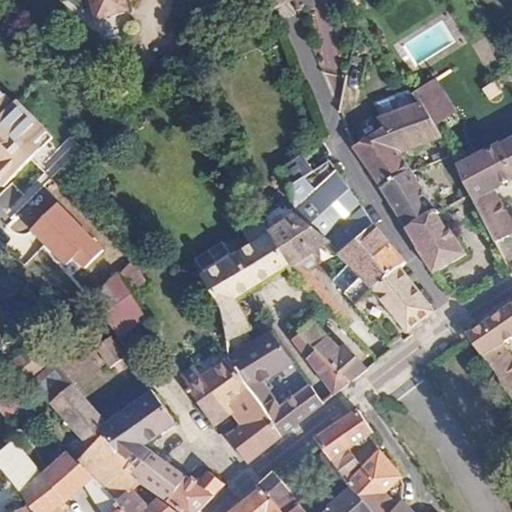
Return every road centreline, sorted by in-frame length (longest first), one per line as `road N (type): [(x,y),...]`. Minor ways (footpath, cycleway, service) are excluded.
road 1 (residential): [(281,5),(331,144),(460,320)]
road 2 (residential): [(460,320),(218,511)]
